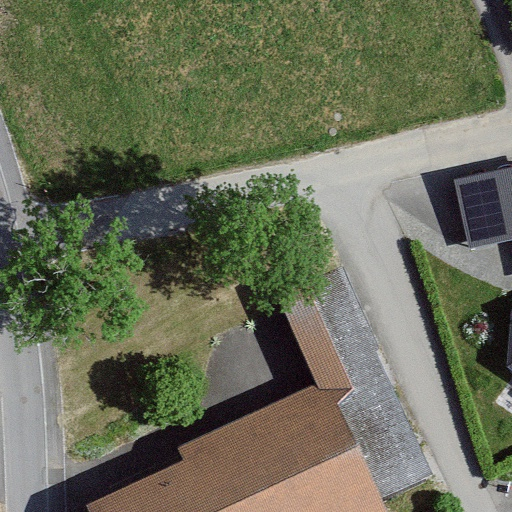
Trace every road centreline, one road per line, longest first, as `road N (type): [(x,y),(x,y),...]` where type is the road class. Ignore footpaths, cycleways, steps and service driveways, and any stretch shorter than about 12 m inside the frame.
road 1 (residential): [(7,246),(370,170)]
road 2 (residential): [(370,170),(492,511)]
road 3 (unclassified): [(7,246),(43,511)]
road 4 (residential): [(370,170),(511,137)]
